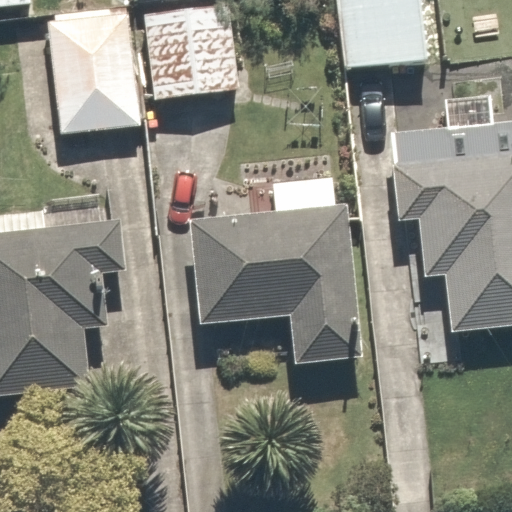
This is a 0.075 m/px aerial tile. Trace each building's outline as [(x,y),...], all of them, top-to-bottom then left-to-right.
[(408,24),(320,24),(320,95),(408,95),(408,24)] [(209,45),(129,49),(134,126),(214,121),(209,45)] [(114,46),(36,49),(40,158),(118,155),(114,46)] [(511,361),(511,170),(372,182),(377,244),(386,244),(391,314),(420,311),(425,368),(511,361)] [(324,243),(171,244),(172,355),(267,355),(267,393),(325,393),(324,243)] [(116,259),(0,267),(0,426),(70,421),(64,341),(97,339),(94,300),(119,299),(116,259)]
